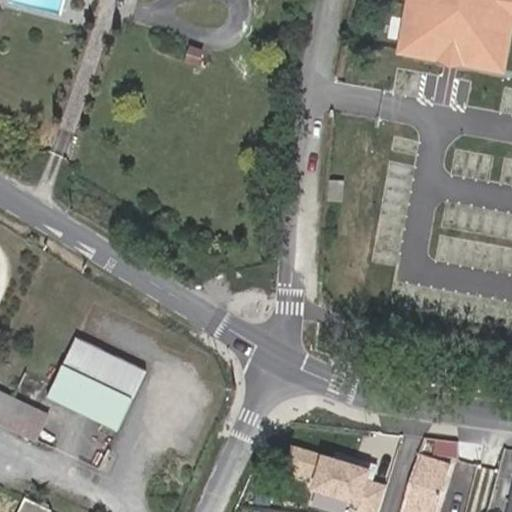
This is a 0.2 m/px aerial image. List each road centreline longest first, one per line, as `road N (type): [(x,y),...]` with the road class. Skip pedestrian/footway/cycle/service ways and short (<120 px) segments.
road 1 (tertiary): [(295,351),(195,302),(0,186)]
road 2 (tertiary): [(511,418),(378,392),(295,351)]
road 3 (residential): [(295,351),(223,511)]
